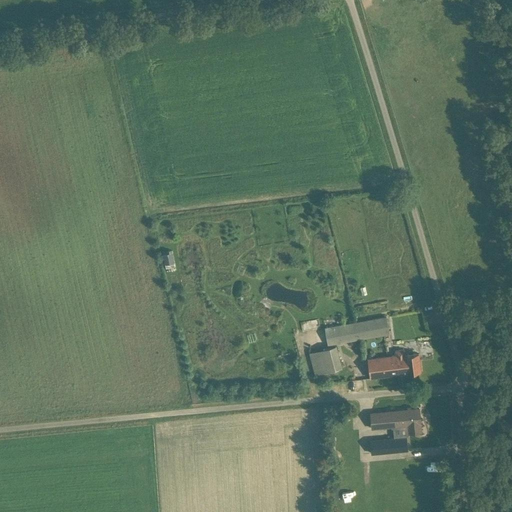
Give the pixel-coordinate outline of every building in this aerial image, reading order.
[(386,317),(326,328),(329,343),(389,332),(386,317)] [(319,329),(318,319),(301,320),(302,330),(319,329)] [(336,346),(310,353),(315,374),(341,367),(336,346)] [(420,370),(418,353),(405,354),(368,358),(370,377),(407,373),(407,372),(420,370)] [(408,424),(408,433),(421,432),(419,408),(370,413),(372,428),(408,424)] [(406,439),(370,441),(371,451),(407,448),(406,439)]
